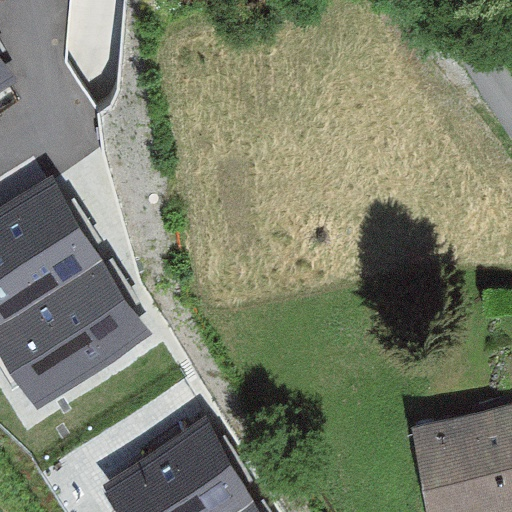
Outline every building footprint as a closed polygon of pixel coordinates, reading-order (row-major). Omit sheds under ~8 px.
[(0,59),(0,88),(13,80),(0,59)] [(54,190),(0,224),(0,328),(101,263),(54,190)] [(101,263),(0,328),(0,348),(37,406),(147,335),(101,263)] [(511,511),(511,402),(418,418),(434,511),(511,511)] [(208,424),(98,494),(108,511),(231,511),(255,497),(208,424)] [(265,511),(255,497),(231,511),(265,511)]
